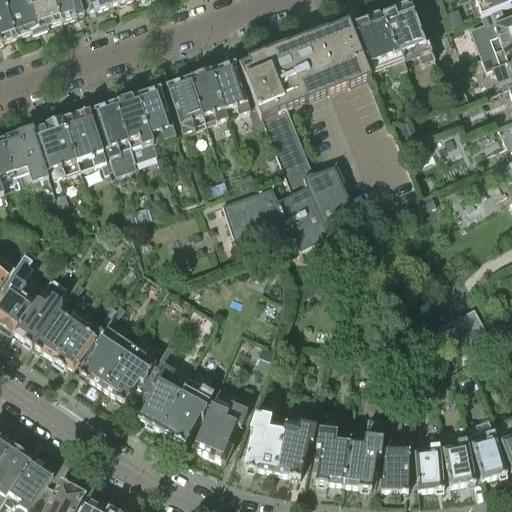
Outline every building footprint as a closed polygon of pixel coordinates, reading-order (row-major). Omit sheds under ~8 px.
[(16,41),(17,41),(3,0),(0,0),(0,47),(2,47),(2,46),(16,41)] [(31,37),(39,34),(27,0),(3,0),(17,41),(31,36),(31,37)] [(47,31),(61,26),(51,0),(27,0),(39,34),(47,32),(47,31)] [(76,22),(85,19),(78,0),(51,0),(61,26),(61,27),(76,22)] [(106,0),(81,0),(88,18),(110,11),(106,0)] [(106,0),(110,11),(133,3),(132,0),(106,0)] [(452,34),(440,0),(435,0),(413,8),(426,44),(452,34)] [(511,0),(471,0),(481,23),(490,19),(500,15),(511,11),(511,0)] [(395,17),(382,21),(397,62),(401,60),(415,55),(421,71),(435,66),(428,49),(425,50),(411,12),(409,12),(405,9),(397,12),(395,17)] [(500,15),(490,19),(493,26),(476,33),(482,49),(489,46),(494,59),(511,52),(511,23),(504,26),(500,15)] [(407,76),(401,60),(397,62),(382,21),(381,21),(377,18),(369,21),(367,26),(354,30),(369,71),(388,65),(393,81),(407,76)] [(248,65),(239,69),(291,199),(277,205),(272,193),(222,209),(235,250),(273,238),(276,250),(295,244),(300,256),(360,228),(334,172),(313,179),(287,114),(306,107),(307,108),(327,100),(327,101),(348,92),(348,93),(371,84),(349,28),(328,36),(328,35),(307,44),(307,43),(287,51),(286,50),(266,58),(266,57),(248,64),(248,65)] [(511,52),(494,59),(499,71),(491,74),(497,90),(500,89),(503,96),(511,92),(511,52)] [(226,125),(250,117),(234,69),(210,77),(226,125)] [(204,133),(226,125),(210,77),(188,85),(204,133)] [(183,139),(204,133),(188,85),(168,91),(183,139)] [(160,94),(135,102),(151,150),(176,142),(160,94)] [(155,161),(151,150),(135,102),(113,109),(130,157),(134,168),(155,161)] [(134,168),(113,109),(93,116),(112,175),(134,168)] [(62,125),(80,177),(106,168),(89,116),(62,125)] [(53,186),(80,177),(62,125),(36,134),(53,186)] [(418,146),(410,125),(392,131),(400,153),(418,146)] [(40,202),(41,201),(43,207),(54,203),(48,185),(49,184),(33,136),(19,140),(11,140),(4,145),(15,179),(19,191),(20,194),(36,189),(40,202)] [(19,191),(15,179),(4,145),(0,146),(0,223),(5,222),(1,210),(6,208),(2,193),(13,189),(15,193),(19,191)] [(180,171),(185,170),(182,159),(176,161),(180,171)] [(58,213),(66,210),(62,199),(55,202),(58,213)] [(435,213),(430,201),(422,204),(427,216),(435,213)] [(169,219),(164,206),(158,203),(151,205),(157,223),(169,219)] [(151,212),(147,213),(145,214),(149,225),(155,223),(151,212)] [(128,231),(135,229),(132,217),(125,219),(128,231)] [(24,259),(14,273),(0,293),(0,300),(1,301),(4,304),(0,310),(0,329),(12,339),(13,338),(40,300),(39,299),(22,288),(32,273),(28,270),(31,265),(24,259)] [(0,293),(14,273),(0,263),(0,293)] [(13,338),(24,345),(24,346),(31,352),(62,308),(59,305),(66,296),(51,285),(39,299),(40,300),(13,338)] [(77,288),(69,299),(75,303),(83,291),(77,288)] [(297,297),(301,305),(318,296),(314,288),(297,297)] [(83,322),(65,309),(33,353),(41,358),(41,357),(52,365),(83,322)] [(116,315),(111,323),(115,326),(124,314),(119,311),(116,315)] [(116,315),(112,312),(103,324),(108,327),(111,323),(116,315)] [(496,354),(487,339),(488,338),(477,318),(441,338),(449,351),(459,346),(471,367),(496,354)] [(83,322),(52,365),(65,374),(66,373),(73,378),(102,336),(83,322)] [(129,349),(107,333),(94,352),(97,354),(77,382),(86,388),(87,386),(88,387),(89,385),(100,392),(129,349)] [(511,341),(510,337),(498,343),(504,353),(511,348),(511,341)] [(129,349),(100,392),(115,403),(114,404),(115,404),(113,407),(122,413),(139,386),(143,388),(148,382),(146,381),(156,367),(129,349)] [(173,353),(169,351),(162,362),(166,364),(167,364),(173,353)] [(346,354),(349,363),(360,359),(357,351),(346,354)] [(346,355),(332,357),(333,367),(347,365),(346,355)] [(264,356),(256,375),(266,379),(274,360),(264,356)] [(151,388),(155,391),(139,422),(138,422),(136,424),(161,437),(184,393),(185,392),(171,383),(178,370),(167,364),(166,364),(163,369),(163,368),(151,388)] [(338,380),(340,369),(332,368),(330,379),(338,380)] [(197,399),(184,393),(161,437),(185,450),(200,422),(203,423),(213,398),(202,391),(197,399)] [(218,394),(211,410),(193,453),(213,461),(212,462),(223,467),(223,466),(226,467),(233,451),(228,449),(237,430),(240,431),(247,415),(233,409),(236,401),(218,394)] [(257,475),(271,478),(282,437),(269,434),(272,422),(275,407),(261,404),(255,418),(249,434),(254,436),(252,444),(250,444),(244,471),(245,471),(245,474),(257,476),(257,475)] [(328,489),(344,491),(351,443),(356,414),(341,412),(340,422),(322,419),(316,452),(321,453),(314,488),(328,490),(328,489)] [(511,421),(494,429),(511,475),(511,421)] [(364,445),(351,443),(344,491),(358,493),(358,494),(371,495),(376,460),(381,461),(383,443),(385,428),(368,425),(364,445)] [(283,431),(282,437),(271,478),(289,482),(288,483),(300,485),(309,448),(313,449),(317,432),(300,428),(299,429),(285,426),(284,431),(283,431)] [(494,436),(470,443),(482,486),(498,481),(498,482),(507,479),(494,436)] [(0,467),(11,451),(0,444),(0,467)] [(413,445),(387,444),(381,496),(398,496),(399,497),(408,498),(408,482),(416,482),(414,452),(413,445)] [(466,444),(441,449),(450,492),(466,489),(466,490),(475,488),(468,449),(466,444)] [(414,452),(416,482),(418,497),(434,495),(434,496),(444,495),(440,457),(439,450),(414,452)] [(12,452),(11,451),(0,467),(0,511),(4,507),(32,466),(24,461),(25,459),(24,457),(17,452),(12,452)] [(31,511),(53,481),(32,466),(4,507),(11,511),(31,511)] [(77,511),(84,500),(86,501),(87,498),(60,484),(45,511),(77,511)]
